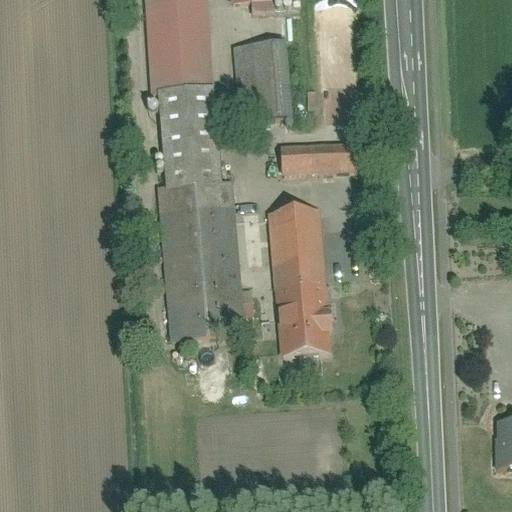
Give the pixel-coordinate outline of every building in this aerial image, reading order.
[(207,0),(146,0),(153,90),(214,86),(207,0)] [(288,48),(236,52),(242,127),(293,123),(288,48)] [(215,91),(159,95),(167,192),(223,187),(215,91)] [(363,147),(283,152),(285,179),(365,174),(363,147)] [(160,192),(171,337),(244,332),(233,187),(223,187),(167,192),(160,192)] [(320,212),(270,216),(281,363),(332,359),(320,212)] [(511,428),(496,430),(499,472),(511,471),(511,428)]
